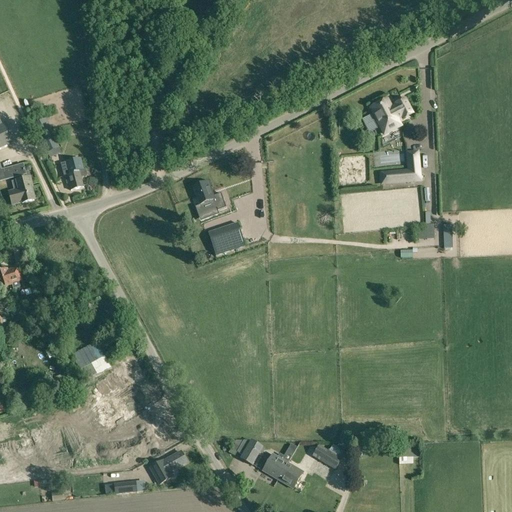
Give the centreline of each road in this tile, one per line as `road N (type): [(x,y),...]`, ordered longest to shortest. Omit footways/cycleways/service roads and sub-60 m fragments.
road 1 (unclassified): [(76,212),(244,141),(511,1)]
road 2 (unclassified): [(245,511),(76,212)]
road 3 (track): [(81,0),(111,201)]
road 4 (track): [(159,182),(154,127),(221,0)]
